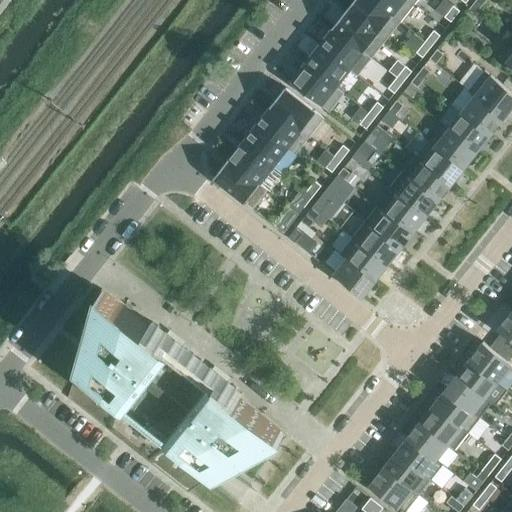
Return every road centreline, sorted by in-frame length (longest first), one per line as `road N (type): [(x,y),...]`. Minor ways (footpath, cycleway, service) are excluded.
road 1 (residential): [(411,357),(173,174)]
road 2 (residential): [(0,383),(173,174)]
road 3 (residential): [(173,174),(313,0)]
road 4 (residential): [(0,389),(163,511)]
road 5 (residential): [(297,511),(411,357)]
road 6 (residential): [(511,229),(411,357)]
